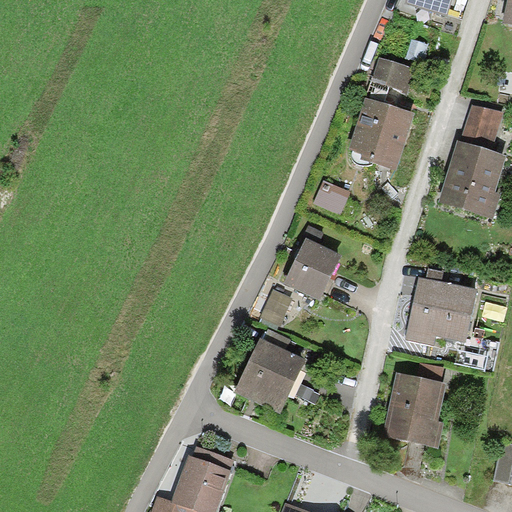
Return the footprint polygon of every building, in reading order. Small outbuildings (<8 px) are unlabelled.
[(453,0),(409,0),(408,5),(447,17),(453,0)] [(511,0),(508,0),(503,22),(511,24),(511,0)] [(427,46),(412,42),(407,59),(422,63),(427,46)] [(364,97),(367,98),(350,150),(362,154),(359,161),(397,174),(417,114),(404,110),(417,72),(380,59),(374,76),(372,76),(364,97)] [(501,116),(473,108),(462,142),(457,140),(437,203),(493,221),(501,197),(493,194),(504,159),(489,154),(501,116)] [(351,193),(324,181),(314,204),(341,216),(351,193)] [(319,301),(341,257),(318,245),(324,233),(309,226),(301,241),(305,243),(299,255),(284,283),(319,301)] [(464,341),(475,292),(440,284),(442,273),(429,270),(427,282),(419,280),(416,298),(407,342),(433,347),(436,335),(464,341)] [(282,326),(294,299),(274,290),(262,318),(282,326)] [(264,343),(261,341),(236,395),(281,416),(306,363),(285,353),(291,341),(269,331),(264,343)] [(447,386),(399,374),(384,435),(437,448),(443,424),(438,423),(447,386)] [(302,386),(298,396),(308,401),(313,391),(302,386)] [(511,446),(502,444),(495,479),(511,482),(511,446)] [(217,511),(236,462),(197,447),(193,459),(190,457),(173,502),(159,497),(153,511),(217,511)] [(309,511),(286,503),(281,511),(309,511)]
